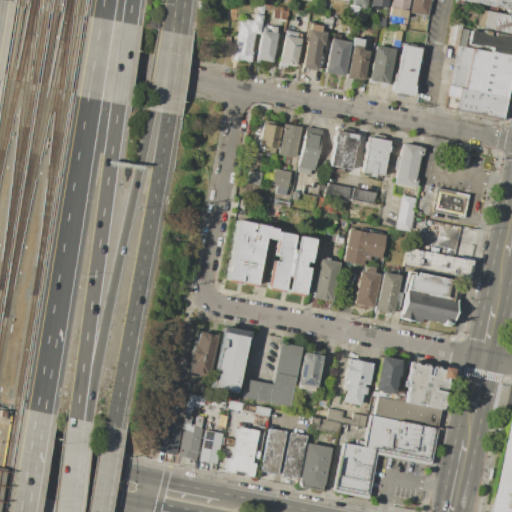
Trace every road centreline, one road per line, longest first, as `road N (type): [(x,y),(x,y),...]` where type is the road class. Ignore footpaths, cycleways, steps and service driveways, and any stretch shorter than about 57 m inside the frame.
road 1 (residential): [(511,363),(209,299),(206,278),(244,88)]
road 2 (residential): [(511,141),(0,40)]
road 3 (motorway): [(111,426),(167,113)]
road 4 (motorway): [(82,414),(116,103)]
road 5 (motorway): [(82,414),(149,110)]
road 6 (motorway): [(50,341),(89,98)]
road 7 (secondary): [(146,478),(0,447)]
